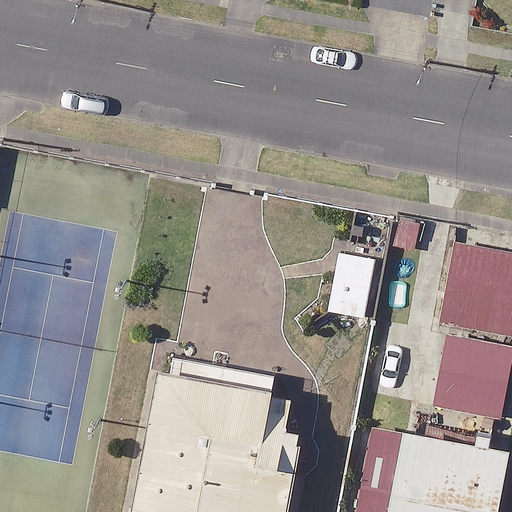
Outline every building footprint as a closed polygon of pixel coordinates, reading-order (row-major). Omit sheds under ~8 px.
[(387,259),(342,250),(329,309),(374,319),(387,259)] [(511,257),(462,250),(450,323),(511,332),(511,257)] [(511,399),(511,346),(448,337),(438,408),(509,418),(511,399)] [(280,374),(180,357),(176,377),(166,375),(141,511),(291,511),(306,435),(290,432),(296,399),(276,396),(280,374)] [(511,511),(511,449),(384,427),(368,511),(511,511)]
